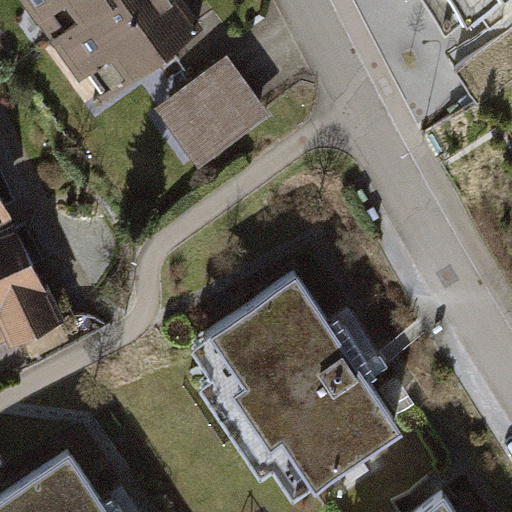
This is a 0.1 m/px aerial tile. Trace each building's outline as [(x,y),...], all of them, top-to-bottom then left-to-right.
[(29,0),(58,40),(114,0),(29,0)] [(113,42),(134,72),(201,26),(182,0),(114,0),(58,40),(78,66),(113,42)] [(426,0),(453,38),(507,0),(426,0)] [(231,57),(158,111),(199,171),(276,117),(231,57)] [(0,214),(18,206),(0,166),(0,214)] [(22,221),(0,232),(0,319),(10,315),(24,342),(71,318),(22,221)] [(406,445),(299,288),(206,351),(313,509),(406,445)] [(102,511),(74,471),(10,511),(102,511)]
